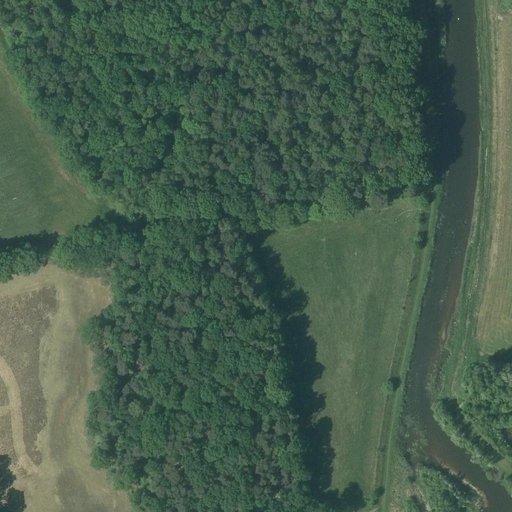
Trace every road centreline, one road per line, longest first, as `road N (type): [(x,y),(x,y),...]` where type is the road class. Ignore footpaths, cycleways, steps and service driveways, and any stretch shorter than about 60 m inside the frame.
road 1 (track): [(427,0),(436,174),(386,511)]
road 2 (track): [(418,0),(426,176)]
road 3 (track): [(351,0),(429,113)]
